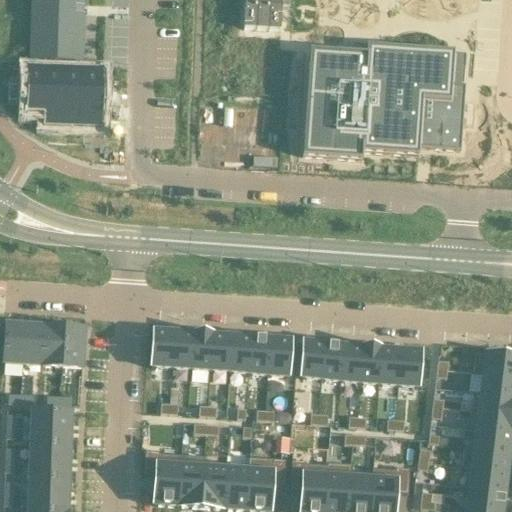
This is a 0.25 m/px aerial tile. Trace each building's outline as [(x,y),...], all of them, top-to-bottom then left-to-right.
[(29,0),(27,62),(29,63),(29,60),(81,62),(81,64),(83,64),(84,16),(82,16),(83,8),(85,8),(84,0),(29,0)] [(279,33),(280,0),(244,0),(242,30),(279,33)] [(460,154),(461,129),(463,104),(464,89),(462,89),(451,88),(453,57),(453,55),(395,51),(381,50),(366,49),(365,57),(352,56),(309,53),(301,160),(360,164),(361,156),(417,159),(418,151),(460,154)] [(26,67),(25,117),(42,117),(42,128),(101,129),(103,69),(26,67)] [(5,328),(2,366),(22,368),(25,329),(5,328)] [(25,329),(22,368),(42,369),(45,330),(25,329)] [(45,330),(42,369),(61,370),(64,332),(45,330)] [(64,332),(61,370),(81,372),(83,333),(64,332)] [(153,334),(151,370),(171,372),(173,335),(153,334)] [(173,335),(171,372),(190,373),(193,337),(173,335)] [(193,337),(190,373),(209,374),(212,338),(193,337)] [(212,338),(209,374),(228,375),(231,339),(212,338)] [(231,339),(228,375),(248,377),(250,341),(231,339)] [(250,341),(248,377),(267,378),(269,342),(250,341)] [(269,342),(267,378),(287,379),(289,343),(269,342)] [(303,344),(301,381),(321,382),(323,346),(303,344)] [(323,346),(321,382),(340,383),(342,347),(323,346)] [(342,347),(340,383),(359,385),(361,349),(342,347)] [(361,349),(359,385),(378,386),(381,350),(361,349)] [(381,350),(378,386),(397,387),(400,351),(381,350)] [(400,351),(397,387),(417,389),(420,353),(400,351)] [(511,360),(475,356),(473,376),(481,377),(511,380),(511,360)] [(438,363),(437,371),(447,372),(448,364),(438,363)] [(437,371),(436,379),(446,381),(447,372),(437,371)] [(481,377),(479,396),(511,399),(511,380),(481,377)] [(511,399),(479,396),(477,415),(511,419),(511,399)] [(8,399),(7,407),(19,407),(20,400),(8,399)] [(20,400),(19,407),(32,408),(32,400),(20,400)] [(46,401),(46,408),(58,409),(58,401),(46,401)] [(58,401),(58,409),(70,409),(70,402),(58,401)] [(433,401),(432,409),(442,411),(443,402),(433,401)] [(160,407),(159,418),(168,418),(169,407),(160,407)] [(169,407),(168,418),(176,419),(177,408),(169,407)] [(198,409),(197,420),(206,421),(207,410),(198,409)] [(432,409),(430,421),(441,423),(442,411),(432,409)] [(207,410),(206,421),(215,421),(215,411),(207,410)] [(236,412),(236,423),(244,423),(245,413),(236,412)] [(256,413),(255,424),(263,425),(264,414),(256,413)] [(31,414),(31,431),(69,433),(70,415),(31,414)] [(264,414),(263,425),(272,425),(273,415),(264,414)] [(511,419),(477,415),(475,434),(511,438),(511,428),(511,419)] [(310,417),(309,428),(317,429),(318,418),(310,417)] [(318,418),(317,429),(326,429),(327,418),(318,418)] [(348,420),(347,431),(356,431),(357,420),(348,420)] [(357,420),(356,431),(364,432),(365,421),(357,420)] [(386,423),(386,433),(394,434),(395,423),(386,423)] [(395,423),(394,434),(403,435),(403,424),(395,423)] [(193,427),(192,438),(205,439),(205,428),(193,427)] [(205,428),(205,439),(217,440),(218,429),(205,428)] [(6,430),(5,442),(13,442),(14,431),(6,430)] [(31,431),(30,448),(68,449),(69,433),(31,431)] [(242,431),(241,442),(250,442),(251,431),(242,431)] [(473,452),(473,453),(508,458),(511,438),(475,434),(473,452)] [(344,438),(343,449),(351,449),(352,438),(344,438)] [(352,438),(351,449),(364,450),(365,439),(352,438)] [(428,439),(427,447),(437,448),(438,440),(428,439)] [(30,448),(29,465),(68,466),(68,449),(30,448)] [(463,451),(461,472),(466,472),(506,477),(508,458),(473,453),(473,452),(463,451)] [(419,453),(417,466),(428,467),(429,455),(419,453)] [(144,454),(142,479),(155,479),(153,508),(177,509),(180,459),(158,458),(158,455),(144,454)] [(180,459),(177,509),(200,511),(202,470),(203,470),(204,461),(180,459)] [(248,474),(245,511),(267,511),(270,488),(283,490),(285,464),(248,461),(247,474),(248,474)] [(5,464),(4,476),(12,476),(12,464),(5,464)] [(291,464),(289,490),(302,491),(300,511),(323,511),(327,469),(326,469),(303,468),(304,465),(291,464)] [(29,465),(29,482),(67,483),(68,466),(29,465)] [(417,466),(416,474),(427,475),(428,467),(417,466)] [(327,469),(323,511),(346,511),(349,481),(350,481),(351,469),(326,467),(326,469),(327,469)] [(202,470),(200,511),(212,511),(222,511),(225,472),(203,470),(202,470)] [(225,472),(222,511),(245,511),(248,474),(247,474),(225,472)] [(372,482),(369,511),(393,511),(394,497),(407,498),(409,473),(394,472),(394,474),(372,473),(371,482),(372,482)] [(466,472),(463,492),(468,492),(468,491),(504,496),(506,477),(466,472)] [(349,481),(346,511),(369,511),(372,482),(371,482),(350,481),(349,481)] [(29,482),(28,499),(66,500),(67,483),(29,482)] [(4,486),(3,498),(11,498),(11,486),(4,486)] [(465,509),(465,510),(479,511),(501,511),(504,496),(468,491),(468,492),(465,509)] [(421,496),(420,505),(430,506),(431,497),(421,496)] [(3,498),(3,509),(11,510),(11,498),(3,498)] [(28,499),(27,511),(66,511),(66,500),(28,499)]
